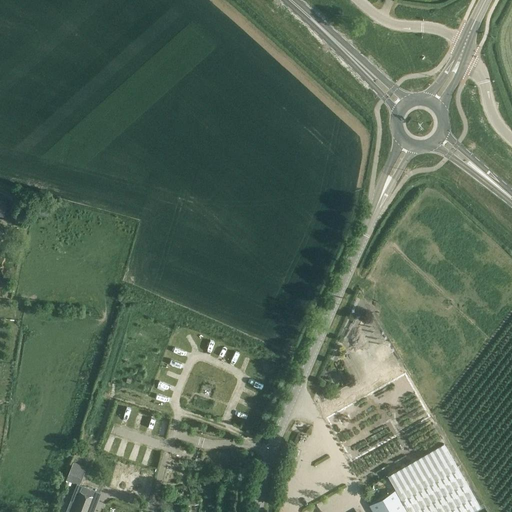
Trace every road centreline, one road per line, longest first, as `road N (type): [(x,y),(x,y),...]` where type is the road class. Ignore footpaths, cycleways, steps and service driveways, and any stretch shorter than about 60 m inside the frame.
road 1 (tertiary): [(258,511),(270,456),(375,208)]
road 2 (unclassified): [(465,45),(438,31),(395,26),(355,0)]
